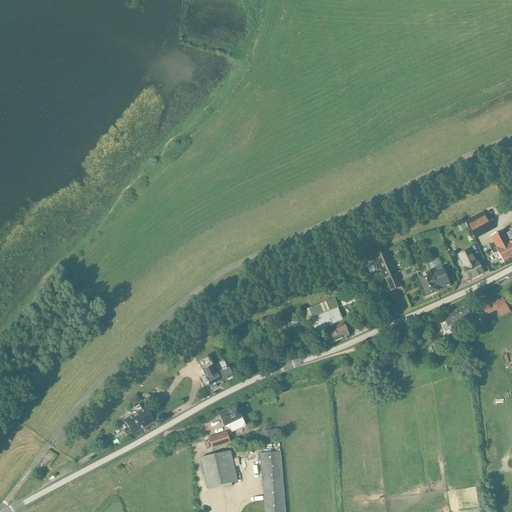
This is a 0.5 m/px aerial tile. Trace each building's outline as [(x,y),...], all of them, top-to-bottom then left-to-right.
[(476,237),(492,228),(486,218),(470,227),(476,237)] [(498,250),(505,262),(511,258),(511,245),(511,243),(510,244),(503,232),(493,238),(499,249),(498,250)] [(419,269),(407,241),(401,243),(414,271),(419,269)] [(375,257),(378,263),(385,280),(398,275),(388,251),(375,257)] [(464,269),(469,280),(484,273),(479,262),(477,263),(471,251),(460,256),(466,268),(464,269)] [(419,278),(428,297),(439,292),(451,287),(442,268),(431,273),(431,272),(419,278)] [(487,316),(497,310),(506,305),(503,298),(483,309),(487,316)] [(326,332),(331,344),(350,335),(345,324),(338,307),(330,311),(326,302),(307,310),(311,319),(310,319),(316,333),(322,330),(323,333),(326,332)] [(462,321),(464,326),(473,321),(471,316),(467,305),(453,312),(457,323),(462,321)] [(506,305),(497,310),(501,317),(510,312),(506,305)] [(453,312),(444,317),(444,318),(439,320),(445,333),(443,334),(448,345),(461,339),(457,330),(458,330),(456,324),(457,323),(453,312)] [(293,338),(297,336),(295,329),(304,326),(302,317),(282,323),(283,327),(285,336),(286,336),(288,346),(294,345),(293,338)] [(211,387),(213,389),(216,388),(215,385),(221,382),(216,374),(214,369),(213,370),(207,358),(197,363),(203,375),(210,387),(211,387)] [(225,380),(227,382),(233,379),(231,376),(232,376),(228,368),(216,374),(221,382),(225,380)] [(228,424),(232,432),(245,426),(241,418),(242,418),(236,406),(219,414),(225,426),(228,424)] [(133,434),(154,423),(146,410),(126,421),(133,434)] [(212,449),(229,443),(225,433),(208,439),(212,449)] [(201,459),(208,489),(223,485),(223,488),(232,486),(231,483),(237,482),(230,452),(201,459)] [(264,511),(285,511),(280,452),(260,454),(264,511)]
